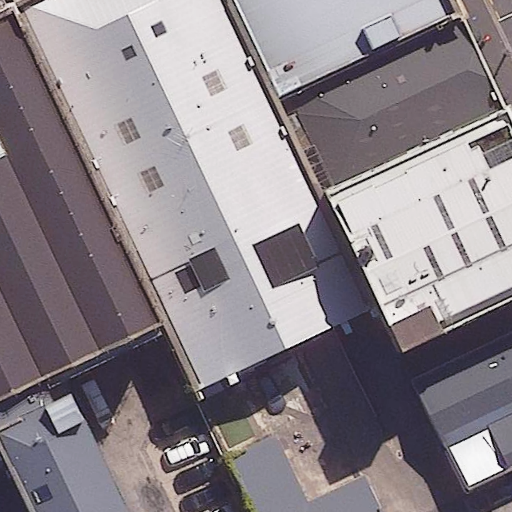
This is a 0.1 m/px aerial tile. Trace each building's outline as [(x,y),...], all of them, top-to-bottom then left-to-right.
[(208,0),(29,0),(10,9),(159,321),(195,397),(361,318),(302,195),(208,0)] [(468,0),(236,0),(281,93),(310,79),(470,3),(468,0)] [(509,97),(465,5),(310,79),(354,170),(509,97)] [(10,9),(0,13),(0,396),(159,321),(10,9)] [(302,195),(361,318),(378,355),(511,291),(511,102),(509,97),(354,170),(302,195)] [(511,457),(511,329),(433,367),(483,471),(511,457)] [(155,511),(94,384),(0,428),(0,469),(20,511),(155,511)] [(402,511),(378,459),(268,511),(402,511)]
